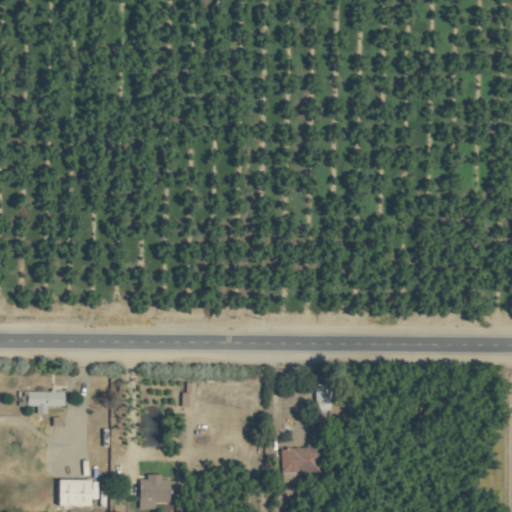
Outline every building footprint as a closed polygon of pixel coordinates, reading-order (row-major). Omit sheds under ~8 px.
[(189,408),(190,383),(181,383),(180,393),(176,393),(176,407),(189,408)] [(60,407),(61,392),(21,391),(21,406),(32,407),(32,414),(43,415),(43,406),(60,407)] [(277,473),(317,472),(316,444),(302,444),(302,449),(276,450),(277,473)] [(134,510),(150,509),(150,503),(164,503),(164,480),(156,480),(156,477),(133,477),(134,510)] [(50,481),(51,507),(85,507),(85,500),(93,500),(93,480),(50,481)]
